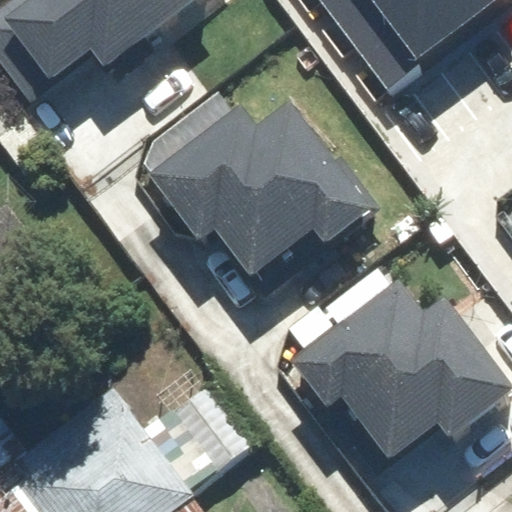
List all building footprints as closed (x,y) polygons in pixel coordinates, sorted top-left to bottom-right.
[(201,13),(191,0),(33,0),(0,26),(0,77),(30,116),(84,74),(99,93),(201,13)] [(330,0),(389,78),(494,0),(330,0)] [(0,144),(10,137),(0,122),(0,144)] [(242,301),(303,255),(317,273),(379,223),(338,172),(325,183),(281,127),(247,154),(232,133),(141,201),(190,265),(205,254),(242,301)] [(285,384),(319,431),(335,419),(382,481),(426,448),(440,466),(505,418),(435,325),(415,341),(390,308),(285,384)] [(0,353),(21,337),(0,310),(0,353)] [(27,456),(0,421),(0,511),(191,511),(192,511),(103,397),(27,456)]
